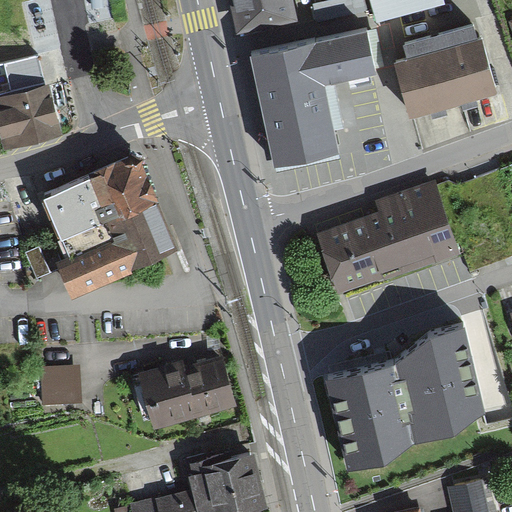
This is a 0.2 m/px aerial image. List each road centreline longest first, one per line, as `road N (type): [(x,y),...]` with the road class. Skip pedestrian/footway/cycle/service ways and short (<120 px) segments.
road 1 (residential): [(245,226),(511,132)]
road 2 (residential): [(275,345),(511,264)]
road 3 (residential): [(217,101),(0,167)]
road 4 (primary): [(313,511),(275,345)]
road 5 (primary): [(245,226),(217,101)]
road 6 (primary): [(275,345),(245,226)]
